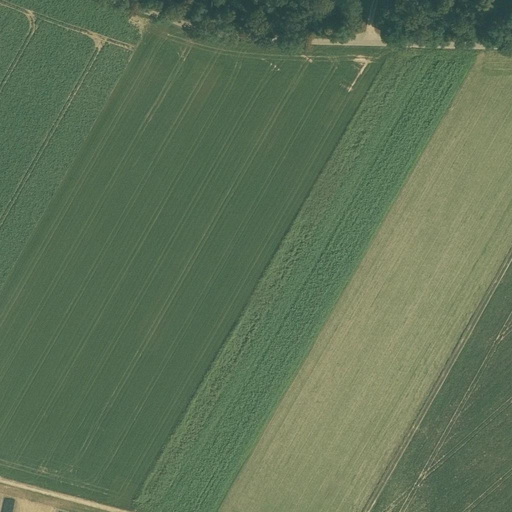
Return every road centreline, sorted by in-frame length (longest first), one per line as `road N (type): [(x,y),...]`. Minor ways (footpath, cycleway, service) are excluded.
road 1 (track): [(110,0),(218,36),(511,47)]
road 2 (track): [(365,511),(511,250)]
road 3 (track): [(0,479),(124,511)]
